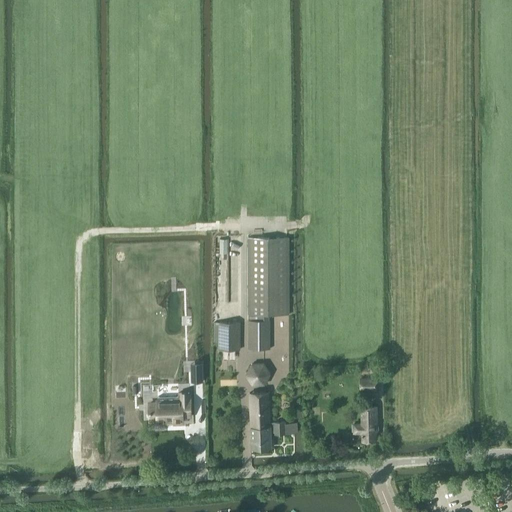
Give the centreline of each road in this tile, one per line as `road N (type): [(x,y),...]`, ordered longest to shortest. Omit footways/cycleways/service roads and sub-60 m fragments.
road 1 (unclassified): [(0,491),(377,464)]
road 2 (unclassified): [(377,464),(511,454)]
